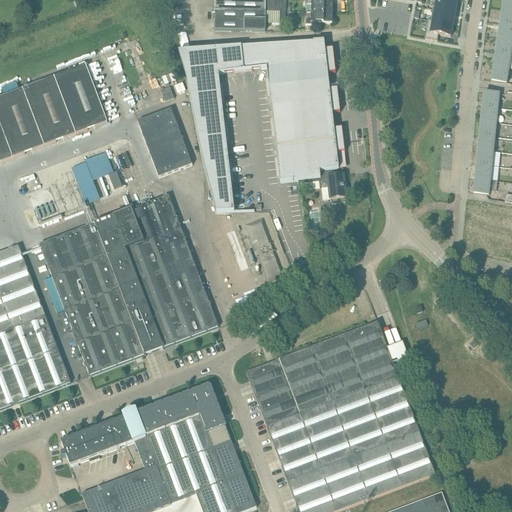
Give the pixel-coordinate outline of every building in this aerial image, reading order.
[(215,0),(215,11),(265,12),(266,0),(265,0),(215,0)] [(279,12),(280,1),(266,0),(265,12),(266,12),(279,12)] [(311,13),(332,13),(333,3),(321,2),(321,0),(312,0),(305,0),(306,0),(307,0),(306,6),(307,6),(307,5),(312,5),(311,13)] [(435,10),(435,11),(455,15),(457,3),(438,0),(436,0),(437,0),(435,9),(435,10)] [(511,0),(503,0),(502,10),(511,11),(511,0)] [(431,21),(430,22),(453,26),(455,15),(435,11),(435,10),(433,10),(431,20),(431,21)] [(500,24),(511,26),(511,11),(502,10),(500,24)] [(215,11),(214,31),(265,32),(265,31),(263,31),(263,27),(265,27),(266,12),(265,12),(215,11)] [(332,13),(311,13),(311,21),(307,21),(307,20),(306,20),(306,25),(305,25),(305,26),(321,26),(321,24),(332,24),(332,13)] [(426,31),(425,39),(437,42),(439,35),(451,38),(453,26),(430,22),(431,21),(430,21),(428,21),(426,31)] [(511,26),(500,24),(498,39),(511,40),(511,26)] [(511,40),(498,39),(496,53),(511,56),(511,55),(511,40)] [(297,66),(334,62),(333,50),(325,51),(324,43),(294,45),(297,66)] [(239,49),(238,49),(241,72),(267,70),(297,66),(294,45),(239,49)] [(241,72),(238,49),(178,53),(186,79),(219,75),(241,72)] [(494,68),(509,70),(511,56),(496,53),(494,68)] [(336,74),(334,62),(297,66),(299,86),(329,83),(328,75),(336,74)] [(297,66),(267,70),(269,89),(299,86),(297,66)] [(0,163),(74,136),(107,123),(86,67),(0,98),(0,163)] [(507,84),(509,70),(494,68),(491,82),(507,84)] [(160,79),(163,86),(174,82),(171,74),(160,79)] [(221,95),(219,75),(186,79),(190,98),(221,95)] [(299,86),(301,106),(339,102),(338,90),(330,91),(330,90),(329,83),(299,86)] [(271,109),(301,106),(299,86),(269,89),(271,109)] [(170,88),(161,91),(165,103),(174,99),(170,88)] [(484,93),(482,108),(498,109),(499,95),(484,93)] [(223,115),(221,95),(190,98),(194,118),(223,115)] [(339,102),(301,106),(304,126),(333,122),(332,114),(340,113),(339,102)] [(304,126),(301,106),(271,109),(274,129),(304,126)] [(496,124),(498,109),(482,108),(481,122),(496,124)] [(192,166),(171,110),(137,122),(159,179),(192,166)] [(194,118),(198,138),(225,135),(223,115),(194,118)] [(304,126),(306,146),(343,141),(342,129),(334,130),(333,122),(304,126)] [(479,137),(495,138),(496,124),(481,122),(479,137)] [(296,147),(306,146),(304,126),(274,129),(274,130),(276,149),(296,147)] [(225,135),(198,138),(202,158),(228,154),(225,135)] [(478,151),(493,153),(495,138),(479,137),(478,151)] [(301,182),(320,180),(319,173),(339,170),(337,154),(345,153),(343,141),(306,146),(296,147),(299,167),(301,182)] [(278,169),(299,167),(296,147),(276,149),(278,169)] [(476,166),(492,167),(493,153),(478,151),(476,166)] [(71,166),(85,206),(103,200),(96,180),(113,174),(107,154),(71,166)] [(228,154),(202,158),(203,162),(205,178),(207,178),(230,174),(228,154)] [(475,180),(497,183),(497,182),(490,182),(492,167),(476,166),(475,180)] [(301,182),(299,167),(278,169),(280,185),(299,182),(301,182)] [(319,173),(320,180),(320,183),(328,182),(330,200),(346,199),(344,177),(343,170),(339,170),(319,173)] [(114,175),(109,177),(114,190),(122,187),(117,174),(114,175)] [(230,174),(207,178),(216,213),(234,213),(230,174)] [(496,192),(497,183),(475,180),(473,195),(489,196),(489,193),(494,193),(496,192)] [(219,328),(169,196),(40,245),(52,279),(44,281),(57,314),(65,311),(90,377),(219,328)] [(33,207),(39,223),(59,216),(55,205),(41,210),(40,205),(33,207)] [(480,220),(474,245),(488,248),(494,223),(480,220)] [(268,279),(282,274),(262,223),(251,227),(258,246),(255,247),(268,279)] [(494,223),(488,248),(502,251),(508,227),(494,223)] [(511,227),(508,227),(502,251),(511,253),(511,227)] [(0,410),(12,406),(18,404),(71,384),(46,318),(20,247),(0,254),(0,410)] [(246,373),(298,511),(340,511),(435,476),(393,364),(408,359),(402,343),(387,349),(378,323),(246,373)] [(170,503),(196,494),(203,511),(247,511),(257,509),(210,386),(61,443),(65,453),(62,454),(62,455),(61,456),(61,457),(62,458),(63,459),(64,459),(67,458),(70,467),(89,460),(90,463),(100,459),(99,457),(135,443),(145,471),(82,496),(88,511),(152,511),(171,505),(170,503)] [(448,511),(442,494),(393,511),(448,511)]
